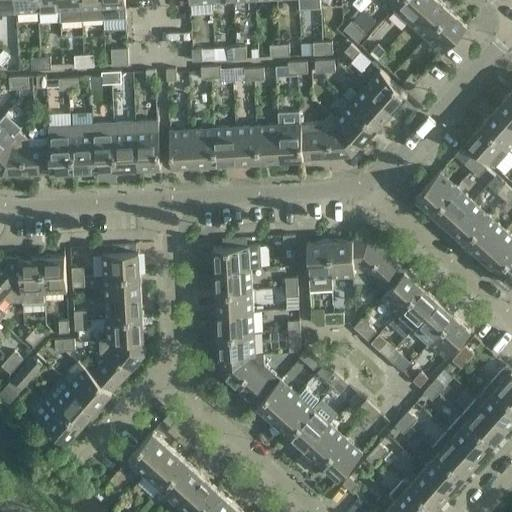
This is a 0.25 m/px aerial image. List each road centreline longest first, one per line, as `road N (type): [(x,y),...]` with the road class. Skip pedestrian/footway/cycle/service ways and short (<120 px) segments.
road 1 (residential): [(172,204),(382,194)]
road 2 (residential): [(319,511),(172,373)]
road 3 (residential): [(382,194),(511,47)]
road 4 (residential): [(382,194),(511,311)]
road 5 (residential): [(3,212),(172,204)]
road 6 (residential): [(172,373),(172,204)]
